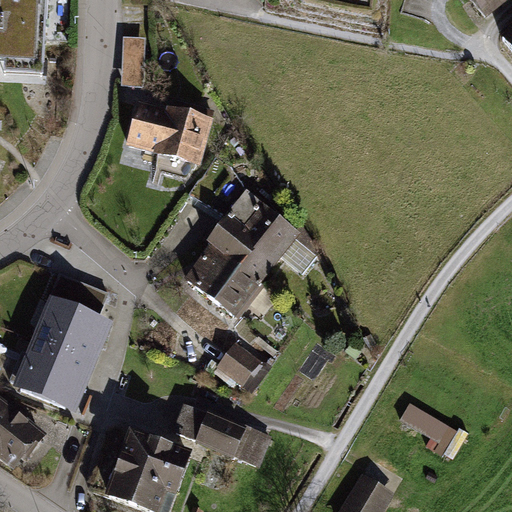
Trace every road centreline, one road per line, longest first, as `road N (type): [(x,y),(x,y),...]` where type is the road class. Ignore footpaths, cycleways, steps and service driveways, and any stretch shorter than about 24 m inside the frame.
road 1 (track): [(301,511),(452,267),(511,207)]
road 2 (residential): [(106,0),(81,153),(55,205),(0,248)]
